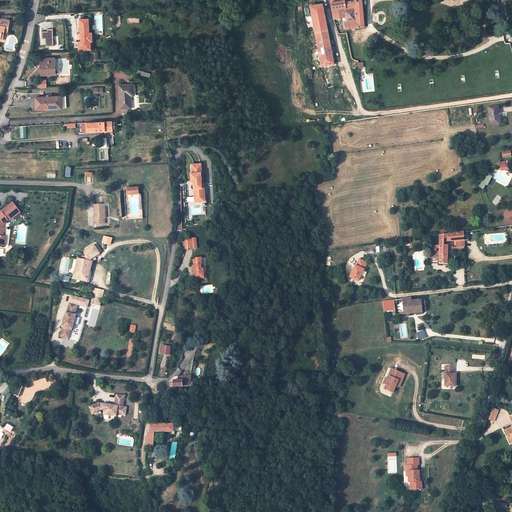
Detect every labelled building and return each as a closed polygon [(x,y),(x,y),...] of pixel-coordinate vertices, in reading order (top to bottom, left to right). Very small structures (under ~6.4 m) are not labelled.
[(344,0),(332,3),(333,11),(334,18),(345,17),(346,21),(345,21),(346,28),(364,27),(361,0),(357,0),(345,3),(344,0)] [(324,13),(333,11),(332,3),(322,4),(324,13)] [(334,63),(324,13),(322,4),(311,6),(323,72),(326,71),(325,66),(334,63)] [(8,29),(10,20),(2,18),(0,25),(0,38),(1,38),(2,33),(4,34),(5,29),(8,29)] [(78,50),(92,50),(92,43),(95,43),(94,32),(91,32),(91,18),(80,19),(81,41),(78,41),(78,50)] [(44,46),(54,46),(53,29),(48,29),(48,32),(43,32),(44,46)] [(39,60),(39,75),(52,74),(51,59),(39,60)] [(131,96),(135,95),(135,85),(120,86),(120,108),(131,107),(131,96)] [(63,107),(62,95),(37,97),(37,109),(63,107)] [(499,123),(498,118),(497,106),(487,108),(489,119),(489,124),(499,123)] [(82,133),(111,131),(111,121),(81,123),(82,133)] [(201,168),(191,169),(191,173),(189,173),(190,180),(193,180),(194,188),(196,188),(197,192),(194,192),(195,197),(202,196),(204,196),(203,181),(200,182),(199,172),(201,172),(201,168)] [(140,186),(127,187),(128,194),(140,194),(140,186)] [(6,236),(3,236),(5,227),(3,227),(4,222),(8,219),(9,220),(20,212),(13,202),(2,210),(3,211),(0,212),(0,244),(4,245),(6,236)] [(96,222),(104,220),(103,213),(107,212),(105,202),(94,203),(96,214),(95,214),(96,222)] [(438,247),(447,247),(447,242),(455,241),(463,240),(463,239),(464,231),(438,235),(438,247)] [(111,245),(113,238),(104,236),(102,243),(111,245)] [(192,239),(184,240),(185,249),(193,248),(192,239)] [(100,253),(94,245),(85,251),(87,256),(86,260),(78,259),(74,278),(79,279),(80,278),(87,280),(88,273),(90,271),(92,262),(91,261),(92,259),(100,253)] [(447,256),(447,247),(438,247),(439,256),(439,264),(447,264),(447,256)] [(201,257),(194,258),(195,267),(194,268),(195,278),(205,276),(204,267),(202,267),(202,264),(201,257)] [(365,263),(358,259),(354,266),(353,265),(347,276),(356,281),(365,263)] [(80,278),(79,279),(88,281),(90,271),(88,273),(87,280),(80,278)] [(94,288),(93,295),(101,297),(103,290),(94,288)] [(101,297),(93,295),(91,302),(101,304),(102,297),(101,297)] [(68,338),(71,329),(73,330),(77,315),(75,314),(77,306),(72,305),(73,303),(81,305),(83,299),(70,296),(69,302),(70,302),(69,304),(67,312),(66,312),(62,327),(63,327),(61,336),(68,338)] [(402,298),(404,313),(422,311),(421,300),(411,301),(411,297),(405,298),(402,298)] [(394,314),(404,313),(402,298),(393,299),(394,314)] [(416,333),(418,340),(425,338),(423,331),(416,333)] [(170,347),(162,346),(161,354),(169,356),(170,347)] [(453,374),(453,366),(445,366),(445,386),(454,386),(454,374),(453,374)] [(391,377),(385,390),(394,393),(397,386),(398,383),(401,384),(405,375),(392,369),(388,376),(391,377)] [(181,380),(181,386),(190,385),(190,378),(190,376),(183,376),(181,380)] [(18,383),(14,394),(20,396),(23,385),(18,383)] [(125,395),(118,394),(117,404),(103,402),(100,403),(100,409),(106,409),(105,414),(118,416),(118,414),(127,415),(128,406),(123,405),(125,395)] [(491,407),(487,418),(495,421),(499,410),(491,407)] [(174,424),(151,424),(149,428),(148,432),(147,439),(146,447),(154,448),(156,431),(174,431),(174,424)] [(396,473),(395,452),(387,453),(388,473),(396,473)] [(419,465),(419,458),(408,458),(408,465),(406,466),(407,477),(408,477),(409,482),(411,481),(411,489),(422,488),(422,477),(420,477),(420,470),(418,470),(417,465),(419,465)]
